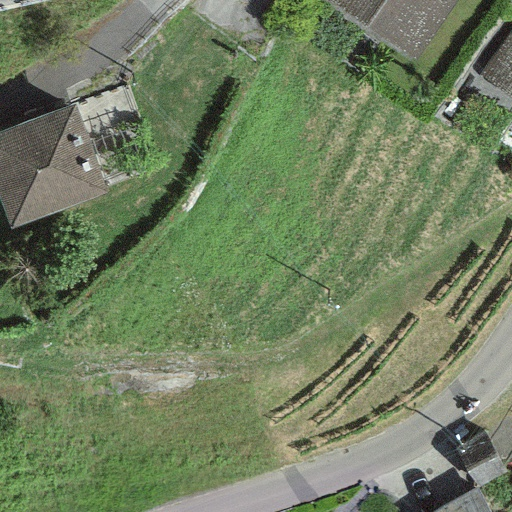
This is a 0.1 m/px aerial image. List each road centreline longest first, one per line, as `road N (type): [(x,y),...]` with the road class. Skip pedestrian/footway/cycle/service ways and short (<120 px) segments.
road 1 (track): [(0,334),(225,352),(281,345),(511,197)]
road 2 (residential): [(511,337),(397,449),(220,511)]
